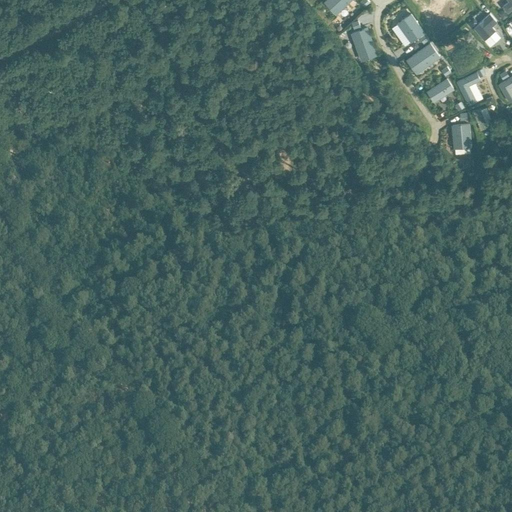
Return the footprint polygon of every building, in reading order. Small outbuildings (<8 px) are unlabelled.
[(322,0),(336,13),(348,0),(322,0)] [(502,5),(508,13),(511,9),(511,0),(508,0),(509,1),(502,5)] [(473,27),(484,39),(496,29),(492,26),(498,20),(490,12),(473,27)] [(453,60),(461,73),(479,63),(469,45),(452,55),(454,59),(453,60)] [(473,109),(481,130),(488,127),(480,106),(473,109)]
